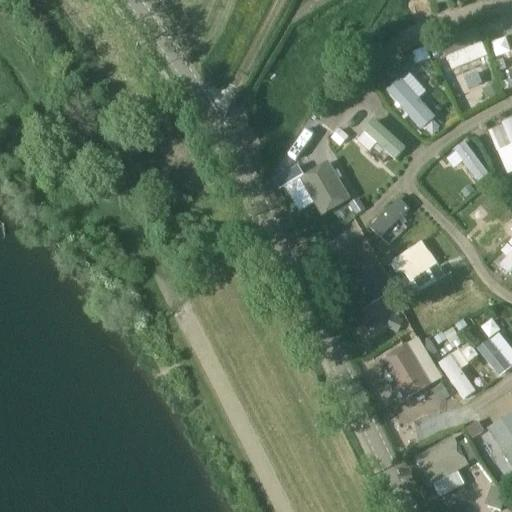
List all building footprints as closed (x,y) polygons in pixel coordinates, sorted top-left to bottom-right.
[(476,28),(433,47),(459,103),(489,89),(479,66),(491,60),(476,28)] [(496,56),(511,52),(507,37),(492,41),(496,56)] [(410,72),(387,93),(423,131),(438,117),(421,99),(428,92),(410,72)] [(371,152),(378,145),(396,161),(408,148),(376,119),(357,140),(371,152)] [(505,172),(511,169),(511,120),(492,126),(505,172)] [(440,170),(461,196),(480,181),(459,155),(440,170)] [(316,204),(320,213),(350,199),(334,162),(285,183),(297,212),(316,204)] [(369,226),(385,243),(417,213),(401,196),(369,226)] [(469,211),(477,227),(503,214),(495,198),(469,211)] [(511,245),(511,246),(497,263),(511,276),(511,221),(500,235),(511,245)] [(395,256),(406,280),(437,266),(426,242),(395,256)] [(347,272),(368,306),(389,294),(368,259),(347,272)] [(414,299),(425,319),(469,294),(458,274),(414,299)] [(501,375),(511,366),(511,346),(491,319),(481,327),(491,340),(480,348),(501,375)] [(401,399),(441,384),(424,339),(384,354),(401,399)] [(465,401),(479,391),(452,354),(438,364),(465,401)] [(511,413),(490,427),(511,464),(511,413)] [(417,455),(438,496),(476,477),(455,436),(417,455)] [(487,503),(500,509),(507,492),(493,487),(487,503)]
